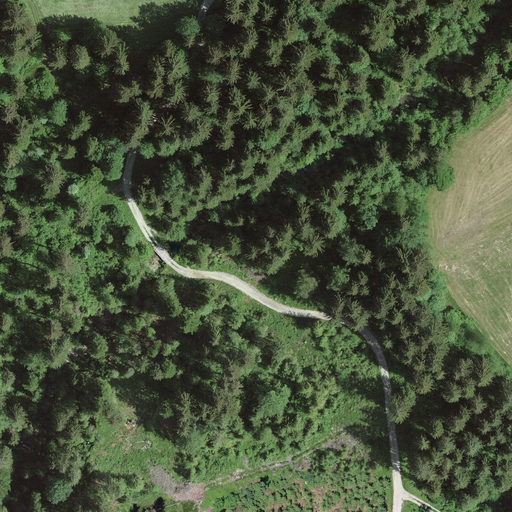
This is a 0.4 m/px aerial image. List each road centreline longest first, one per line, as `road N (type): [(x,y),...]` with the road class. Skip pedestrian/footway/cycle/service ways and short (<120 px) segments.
road 1 (track): [(397,511),(385,374),(369,337),(348,322),(281,308),(231,281),(184,272),(158,247),(130,197),(140,140),(202,70),(201,25),(212,0)]
road 2 (track): [(201,25),(81,104),(48,63),(31,0)]
